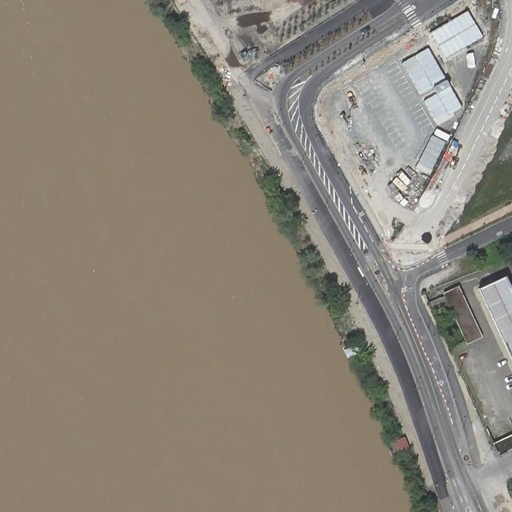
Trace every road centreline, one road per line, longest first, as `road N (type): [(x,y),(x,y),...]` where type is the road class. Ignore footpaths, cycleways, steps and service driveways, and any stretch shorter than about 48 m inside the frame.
road 1 (secondary): [(408,0),(293,75),(280,100),(412,361),(459,511)]
road 2 (secondary): [(395,283),(312,133),(307,91),(437,0)]
road 3 (secondary): [(482,511),(395,283)]
road 4 (unclassified): [(395,283),(511,223)]
